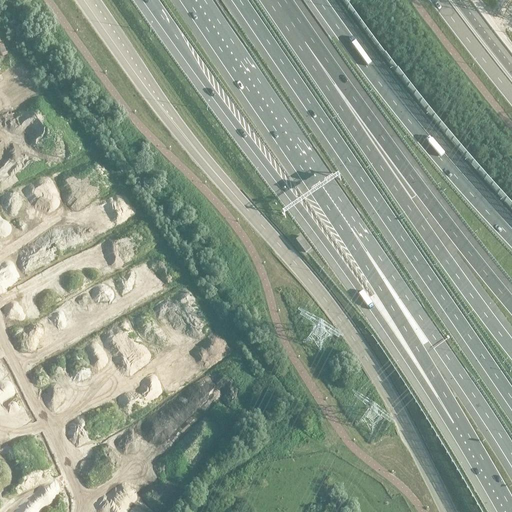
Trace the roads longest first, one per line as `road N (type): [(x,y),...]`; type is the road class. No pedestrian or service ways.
road 1 (motorway): [(149,0),(458,419)]
road 2 (motorway): [(239,0),(511,402)]
road 3 (motorway): [(511,348),(379,165),(307,40)]
road 4 (motorway): [(511,305),(307,40)]
road 5 (motorway): [(511,238),(415,129),(318,0)]
road 6 (motorway): [(187,0),(345,235)]
road 7 (motorway): [(345,235),(434,337),(511,454)]
road 8 (motorway): [(345,235),(458,419)]
road 9 (track): [(44,511),(45,451),(0,365)]
road 10 (secondary): [(437,0),(511,95)]
